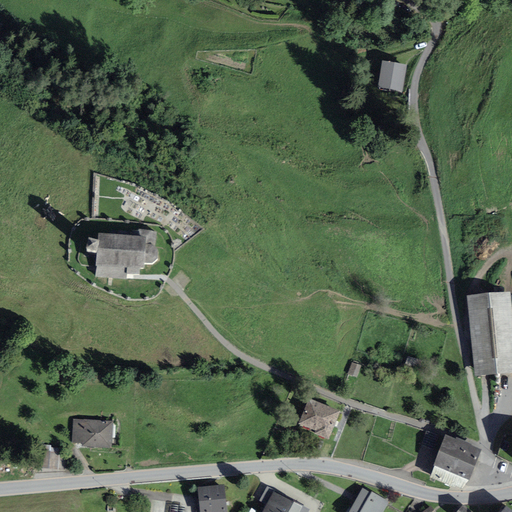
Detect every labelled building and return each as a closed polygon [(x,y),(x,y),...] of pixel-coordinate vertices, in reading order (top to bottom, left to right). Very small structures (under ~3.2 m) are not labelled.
[(407,68),(384,64),(379,89),(402,93),(407,68)] [(127,235),(98,232),(96,251),(84,250),(83,259),(97,260),(95,279),(120,282),(120,277),(135,278),(135,272),(139,272),(139,268),(145,268),(153,264),(154,254),(150,249),(152,237),(127,235)] [(511,308),(511,295),(467,299),(475,378),(511,374),(511,308)] [(309,401),(299,426),(315,433),(314,436),(327,442),(339,414),(309,401)] [(114,423),(73,420),(71,448),(112,450),(114,423)] [(481,452),(445,437),(433,468),(466,482),(469,483),(481,452)] [(466,482),(433,468),(428,479),(455,490),(456,488),(462,490),(466,482)] [(195,501),(196,511),(227,511),(224,487),(197,490),(198,500),(195,501)] [(363,488),(349,511),(382,511),(388,502),(363,488)] [(300,511),(302,509),(273,494),(263,511),(300,511)]
